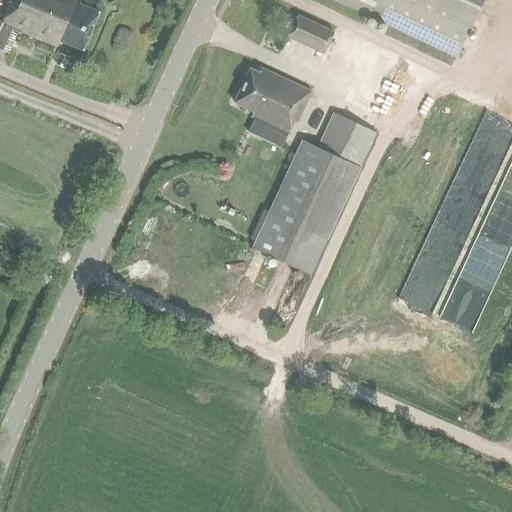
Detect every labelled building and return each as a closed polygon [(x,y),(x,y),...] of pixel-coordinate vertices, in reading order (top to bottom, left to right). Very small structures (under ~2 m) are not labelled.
[(7,0),(6,4),(8,5),(1,23),(20,31),(56,45),(58,40),(82,50),(97,12),(78,4),(79,0),(7,0)] [(479,0),(333,0),(453,56),(479,0)] [(286,37),(322,54),(333,32),(296,15),(286,37)] [(67,58),(59,54),(55,64),(63,68),(67,58)] [(233,103),(252,112),(250,116),(287,134),(293,121),(295,123),(310,92),(260,68),(258,73),(249,69),(233,103)] [(316,148),(300,141),(250,249),(310,274),(375,133),(333,113),(316,148)] [(475,220),(487,193),(455,179),(443,205),(475,220)]
